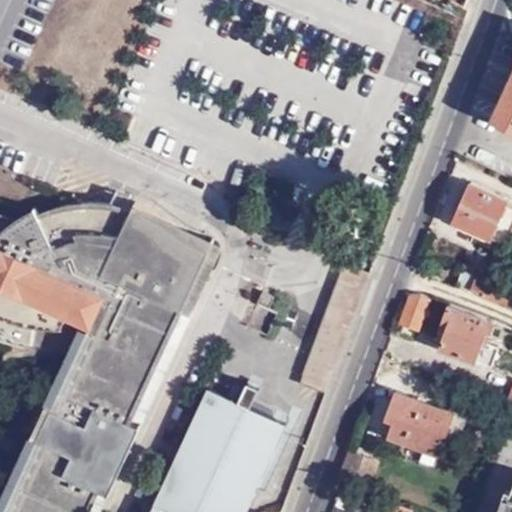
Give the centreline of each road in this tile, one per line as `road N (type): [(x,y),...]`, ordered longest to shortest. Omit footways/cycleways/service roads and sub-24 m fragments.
road 1 (residential): [(494,0),(310,511)]
road 2 (unknown): [(209,316),(344,417)]
